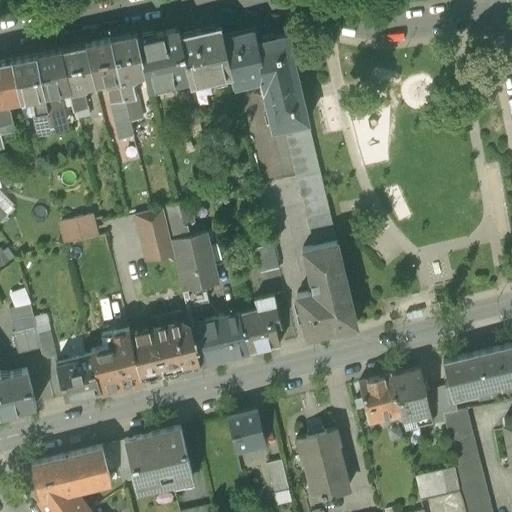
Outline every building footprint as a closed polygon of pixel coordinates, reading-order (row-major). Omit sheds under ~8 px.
[(191,84),(232,75),(223,36),(220,25),(178,35),(190,78),(191,84)] [(177,28),(136,38),(144,70),(149,88),(190,78),(178,35),(177,28)] [(234,85),(260,78),(272,129),(285,126),(307,120),(286,33),(256,41),(253,29),(223,36),(232,75),(234,85)] [(135,33),(109,38),(124,96),(129,120),(141,117),(136,93),(132,77),(136,72),(144,70),(136,38),(135,33)] [(108,84),(112,99),(124,96),(109,38),(84,43),(94,81),(102,80),(108,84)] [(86,83),(94,81),(84,43),(60,48),(70,86),(75,108),(87,106),(83,89),(86,83)] [(55,90),(70,86),(60,48),(34,54),(47,109),(60,106),(59,97),(55,90)] [(35,112),(47,109),(34,54),(10,58),(19,97),(34,94),(33,105),(35,112)] [(10,58),(0,60),(0,132),(0,133),(14,129),(11,118),(9,108),(2,100),(19,97),(10,58)] [(24,119),(36,116),(35,112),(33,105),(34,94),(19,97),(24,119)] [(129,120),(124,96),(112,99),(121,138),(133,136),(129,120)] [(62,113),(60,106),(47,109),(35,112),(36,116),(40,134),(65,126),(62,113)] [(89,115),(87,106),(75,108),(78,117),(89,115)] [(285,126),(313,245),(336,239),(307,120),(285,126)] [(0,192),(0,209),(1,211),(10,203),(0,192)] [(162,205),(170,238),(197,231),(189,199),(162,205)] [(146,260),(174,253),(170,238),(162,205),(135,212),(146,260)] [(95,234),(90,213),(61,220),(66,241),(95,234)] [(197,231),(170,238),(174,253),(186,305),(207,300),(204,288),(209,286),(209,283),(218,281),(205,229),(197,231)] [(356,324),(336,239),(313,245),(302,248),(312,291),(296,295),(306,337),(356,324)] [(278,268),(272,243),(254,247),(259,272),(278,268)] [(0,247),(0,266),(13,257),(6,247),(2,250),(0,247)] [(19,353),(41,348),(33,317),(30,304),(23,288),(9,293),(16,308),(8,310),(19,353)] [(257,308),(238,313),(248,352),(280,344),(275,327),(281,325),(273,294),(255,298),(257,308)] [(152,326),(129,331),(140,378),(159,374),(190,366),(200,364),(190,324),(187,309),(150,318),(152,326)] [(238,311),(190,324),(200,364),(248,352),(238,313),(238,311)] [(44,315),(33,317),(41,348),(43,358),(55,356),(44,315)] [(100,388),(140,378),(129,331),(128,327),(100,334),(103,345),(90,348),(92,353),(100,388)] [(511,343),(479,352),(489,390),(511,384),(511,343)] [(478,401),(490,398),(489,390),(479,352),(443,361),(448,384),(445,384),(446,385),(449,400),(453,399),(476,393),(478,401)] [(64,397),(100,388),(92,353),(56,362),(64,397)] [(420,367),(390,374),(400,413),(401,420),(414,417),(416,425),(432,421),(425,394),(426,394),(425,390),(420,367)] [(6,383),(0,374),(0,412),(33,404),(25,369),(9,373),(12,381),(6,383)] [(368,422),(400,413),(390,374),(359,382),(368,422)] [(432,421),(443,419),(442,413),(456,411),(453,399),(449,400),(446,385),(425,390),(426,394),(425,394),(432,421)] [(256,407),(227,414),(236,450),(265,443),(256,407)] [(442,413),(443,419),(466,511),(491,511),(466,410),(456,411),(442,413)] [(511,469),(511,419),(503,421),(511,469)] [(130,438),(124,440),(134,481),(136,491),(153,487),(152,483),(170,478),(171,482),(192,477),(179,426),(151,433),(130,438)] [(308,435),(296,438),(300,455),(302,454),(313,497),(321,496),(321,498),(342,493),(341,491),(349,489),(338,445),(340,444),(336,428),(323,431),(322,426),(307,430),(308,435)] [(124,440),(102,445),(107,469),(119,466),(123,483),(134,481),(124,440)] [(31,462),(40,498),(75,490),(110,481),(107,469),(102,445),(31,462)] [(290,496),(281,459),(267,463),(274,493),(281,491),(283,498),(290,496)] [(14,467),(37,498),(40,498),(31,462),(14,467)] [(421,499),(460,491),(454,468),(415,476),(421,499)] [(37,498),(47,511),(85,511),(89,509),(75,490),(40,498),(37,498)]
